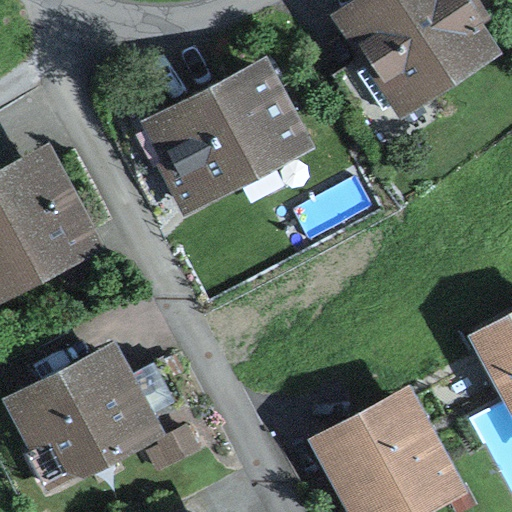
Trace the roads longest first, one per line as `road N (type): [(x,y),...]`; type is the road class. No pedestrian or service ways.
road 1 (residential): [(296,511),(95,167),(49,0)]
road 2 (residential): [(246,0),(135,27),(79,0)]
